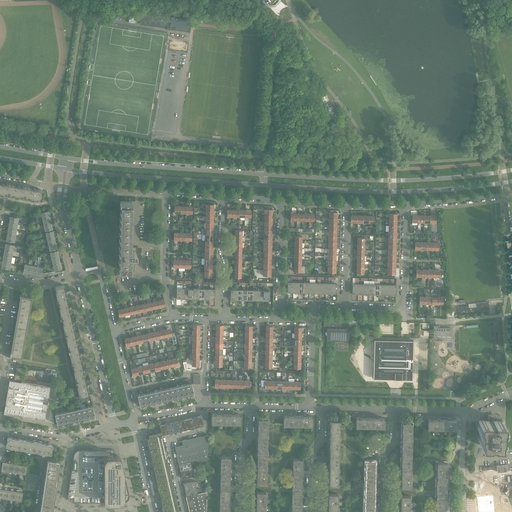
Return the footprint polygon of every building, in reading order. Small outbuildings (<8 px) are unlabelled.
[(171,18),(142,14),(140,25),(160,27),(167,28),(166,30),(170,30),(170,29),(190,32),(190,28),(191,20),(171,17),(171,18)] [(319,92),(331,117),(336,115),(332,106),(329,107),(327,102),(329,101),(327,95),(325,90),(319,92)] [(11,185),(0,183),(0,193),(10,195),(11,185)] [(27,188),(20,187),(11,185),(10,195),(25,198),(27,188)] [(43,190),(27,188),(25,198),(41,200),(43,190)] [(120,201),(120,206),(119,269),(130,270),(130,258),(139,259),(139,250),(131,249),(132,202),(120,201)] [(54,288),(58,303),(68,301),(64,285),(54,288)] [(12,353),(10,353),(9,358),(18,360),(18,357),(21,358),(22,355),(31,300),(32,297),(20,295),(20,298),(21,298),(12,353)] [(68,301),(58,303),(61,319),(71,316),(68,301)] [(468,306),(457,307),(458,314),(489,311),(488,302),(476,303),(476,307),(469,308),(468,306)] [(125,315),(124,309),(118,310),(117,307),(115,307),(117,312),(118,312),(119,317),(125,315)] [(71,316),(61,319),(65,334),(75,332),(71,316)] [(348,341),(349,321),(324,320),(323,337),(327,337),(327,340),(348,341)] [(434,336),(451,337),(451,328),(438,328),(438,326),(434,326),(434,336)] [(78,348),(76,339),(75,332),(65,334),(69,350),(78,348)] [(394,378),(398,378),(401,379),(412,380),(413,340),(374,339),(373,375),(374,375),(374,377),(378,377),(380,379),(380,377),(384,377),(387,379),(388,377),(389,377),(390,379),(391,379),(394,378)] [(78,348),(69,350),(72,365),(82,363),(78,348)] [(82,363),(72,365),(76,381),(85,379),(82,363)] [(85,379),(76,381),(79,397),(89,395),(85,379)] [(4,412),(4,414),(44,421),(48,398),(50,387),(50,386),(21,381),(21,382),(20,382),(14,381),(9,380),(9,382),(9,385),(7,393),(5,403),(5,405),(4,412)] [(218,413),(217,414),(211,414),(211,423),(225,423),(226,414),(220,414),(220,413),(218,413)] [(231,414),(230,414),(226,414),(225,423),(240,424),(240,414),(234,414),(231,414)] [(290,415),(290,416),(284,416),(283,425),(297,425),(298,416),(292,416),(292,415),(290,415)] [(304,416),(298,416),(297,425),(312,426),(312,416),(306,416),(306,415),(304,415),(304,416)] [(495,415),(488,415),(487,421),(479,421),(479,428),(480,428),(479,438),(480,438),(480,445),(488,445),(488,444),(492,444),(492,446),(500,446),(501,439),(502,439),(502,429),(503,429),(503,421),(494,421),(495,415)] [(202,416),(194,417),(197,427),(204,425),(202,416)] [(197,427),(194,417),(188,419),(190,429),(197,427)] [(362,417),(362,418),(356,417),(355,427),(370,427),(370,418),(364,418),(364,417),(362,417)] [(376,418),(375,418),(370,418),(370,427),(384,428),(384,418),(378,418),(378,417),(376,417),(376,418)] [(258,418),(258,421),(258,425),(257,425),(257,428),(258,428),(258,435),(267,435),(268,419),(258,418)] [(188,419),(181,421),(183,430),(190,429),(188,419)] [(434,419),(428,419),(427,429),(442,429),(442,420),(436,420),(436,419),(434,419)] [(448,420),(447,420),(442,420),(442,429),(456,429),(456,420),(450,420),(450,419),(448,419),(448,420)] [(330,430),(330,437),(339,437),(340,420),(330,420),(330,427),(329,430),(330,430)] [(181,421),(174,422),(176,432),(183,430),(181,421)] [(174,422),(167,424),(169,433),(176,432),(174,422)] [(402,422),(402,424),(402,429),(402,431),(402,438),(411,439),(412,422),(402,422)] [(160,425),(160,428),(161,432),(162,435),(169,433),(167,424),(160,425)] [(149,438),(147,439),(148,442),(149,445),(150,449),(150,452),(151,456),(152,459),(153,463),(153,465),(154,469),(155,472),(156,476),(156,479),(157,483),(158,486),(159,490),(160,493),(161,497),(161,500),(162,504),(163,506),(164,511),(179,511),(179,510),(177,503),(176,497),(174,490),(173,483),(171,476),(170,469),(168,462),(166,455),(165,449),(163,442),(162,435),(161,432),(156,433),(148,435),(149,438)] [(208,435),(182,441),(183,445),(175,447),(176,454),(208,447),(208,435)] [(267,435),(258,435),(258,442),(257,442),(257,444),(258,444),(258,451),(267,451),(267,435)] [(23,439),(8,437),(6,446),(21,449),(23,439)] [(339,437),(330,437),(330,443),(329,443),(329,446),(330,446),(330,453),(339,453),(339,437)] [(411,439),(402,438),(402,445),(401,445),(401,448),(402,448),(402,455),(411,455),(411,439)] [(37,442),(23,439),(21,449),(36,451),(37,442)] [(53,444),(37,442),(36,451),(51,454),(53,444)] [(208,447),(176,454),(179,464),(191,461),(208,457),(208,447)] [(68,495),(68,496),(68,497),(68,498),(68,499),(69,499),(69,500),(70,501),(71,501),(71,502),(72,502),(73,502),(74,502),(76,502),(103,502),(120,502),(123,502),(124,502),(125,502),(126,502),(126,501),(127,501),(127,500),(128,500),(128,499),(129,499),(129,498),(129,497),(129,496),(129,495),(121,458),(120,457),(120,456),(119,456),(118,456),(118,455),(117,455),(113,455),(113,451),(113,450),(98,450),(82,450),(80,450),(79,450),(78,450),(77,450),(77,451),(76,451),(75,451),(75,452),(74,453),(74,454),(74,455),(73,455),(68,495)] [(267,451),(258,451),(257,458),(257,460),(257,467),(266,468),(267,451)] [(339,453),(330,453),(329,460),(329,462),(329,469),(339,469),(339,453)] [(411,455),(402,455),(402,462),(401,462),(401,464),(401,471),(411,471),(411,455)] [(208,463),(208,457),(191,461),(192,467),(208,463)] [(221,457),(221,473),(230,473),(230,457),(221,457)] [(48,462),(40,511),(51,511),(59,461),(48,459),(48,462)] [(293,459),(293,467),(293,475),(302,475),(303,459),(293,459)] [(192,469),(192,467),(191,461),(179,464),(180,471),(192,469)] [(365,461),(365,469),(365,477),(374,477),(375,461),(365,461)] [(437,462),(437,470),(437,479),(446,479),(447,463),(437,462)] [(266,468),(257,467),(257,474),(256,474),(256,476),(257,476),(257,483),(266,484),(266,468)] [(194,476),(192,469),(180,471),(182,479),(194,476)] [(339,469),(329,469),(329,476),(328,476),(328,478),(329,478),(329,485),(338,486),(339,469)] [(411,471),(401,471),(401,478),(400,478),(400,480),(401,480),(401,487),(410,487),(411,471)] [(230,473),(221,473),(220,489),(230,490),(230,473)] [(302,475),(293,475),(292,491),(302,491),(302,475)] [(374,477),(365,477),(364,493),(374,493),(374,477)] [(446,479),(437,479),(437,495),(446,495),(446,479)] [(198,494),(197,489),(195,481),(183,484),(186,496),(198,494)] [(206,511),(207,492),(207,487),(206,485),(204,486),(205,487),(197,489),(198,494),(186,496),(189,511),(206,511)] [(230,490),(220,489),(220,506),(229,506),(230,490)] [(302,491),(292,491),(292,508),(301,508),(302,491)] [(265,506),(266,492),(257,492),(256,498),(256,497),(256,500),(256,506),(265,506)] [(374,493),(364,493),(364,510),(373,510),(374,497),(374,493)] [(338,494),(329,494),(328,499),(328,502),(328,511),(337,511),(338,494)] [(410,496),(401,495),(401,501),(400,501),(400,504),(400,510),(410,510),(410,496)] [(446,495),(437,495),(436,511),(445,511),(446,495)] [(492,495),(477,497),(478,511),(494,511),(493,495),(492,495)]
